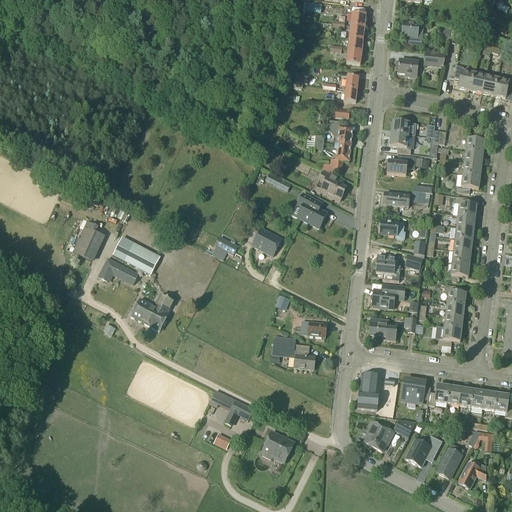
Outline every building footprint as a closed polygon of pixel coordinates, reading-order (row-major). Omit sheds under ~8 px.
[(496,0),(493,5),(501,11),(505,6),(497,0),(496,0)] [(321,7),(305,5),(304,13),(320,15),(321,7)] [(350,28),(364,30),(365,17),(351,16),(350,28)] [(421,48),(423,28),(418,27),(418,26),(403,25),(402,38),(408,39),(407,46),(421,48)] [(350,28),(349,41),(362,42),(364,30),(350,28)] [(438,36),(449,40),(450,31),(441,28),(438,36)] [(450,31),(449,40),(448,45),(454,46),(456,34),(450,31)] [(462,36),(456,34),(454,46),(460,47),(462,36)] [(362,42),(349,41),(347,53),(361,54),(362,42)] [(490,54),(492,49),(485,46),(483,52),(490,54)] [(500,51),(492,49),(490,54),(498,57),(500,51)] [(361,54),(347,53),(346,66),(360,67),(361,54)] [(443,69),(444,55),(425,53),(424,65),(439,66),(439,69),(443,69)] [(416,80),(418,64),(399,62),(397,75),(404,76),(404,78),(416,80)] [(470,93),(473,76),(462,73),(463,69),(456,68),(453,81),(459,82),(458,90),(470,93)] [(485,78),(473,76),(470,93),(481,95),(485,78)] [(296,77),(294,84),(307,86),(308,79),(296,77)] [(345,91),(357,92),(358,80),(347,78),(345,91)] [(497,81),(485,78),(481,95),(493,98),(497,81)] [(497,81),(493,98),(505,100),(507,92),(511,93),(511,79),(509,79),(508,83),(497,81)] [(357,92),(345,91),(344,104),(355,105),(357,92)] [(334,101),(324,100),(324,107),(333,108),(334,101)] [(243,121),(252,125),(256,116),(247,112),(243,121)] [(349,114),(335,112),(335,120),(348,121),(349,114)] [(352,132),(339,130),(340,124),(329,123),(328,131),(333,138),(332,146),(351,148),(352,132)] [(390,136),(408,138),(409,126),(392,124),(390,136)] [(253,141),(257,132),(250,128),(245,137),(253,141)] [(447,134),(440,133),(438,146),(445,147),(447,134)] [(408,138),(390,136),(389,148),(397,149),(397,155),(410,157),(411,150),(406,150),(408,138)] [(467,141),(465,154),(482,156),(484,143),(467,141)] [(323,145),(307,143),(306,150),(313,150),(313,151),(322,152),(323,145)] [(336,153),(335,162),(330,161),(330,166),(322,166),(321,172),(323,173),(329,176),(330,173),(341,175),(343,164),(349,165),(351,148),(332,146),(332,153),(336,153)] [(440,162),(446,163),(447,155),(448,156),(449,151),(439,150),(438,155),(441,155),(440,162)] [(482,156),(465,154),(464,165),(481,167),(482,156)] [(415,160),(402,158),(401,165),(388,163),(386,176),(405,178),(406,171),(414,172),(415,166),(415,160)] [(297,160),(294,167),(308,172),(311,166),(297,160)] [(464,165),(463,177),(480,179),(481,167),(464,165)] [(329,176),(323,173),(317,185),(318,186),(315,192),(339,203),(346,190),(333,184),(336,179),(329,176)] [(281,185),(284,179),(275,175),(273,180),(281,185)] [(480,179),(463,177),(461,189),(457,188),(456,195),(469,197),(470,191),(478,192),(480,179)] [(419,194),(418,200),(418,205),(424,206),(424,205),(428,205),(429,196),(419,194)] [(384,195),(383,207),(408,210),(409,198),(384,195)] [(322,206),(303,196),(297,208),(301,210),(297,220),(319,231),(327,216),(319,212),(322,206)] [(442,198),(435,197),(433,205),(434,205),(441,206),(442,198)] [(457,218),(475,220),(476,208),(468,207),(469,201),(455,199),(454,206),(459,206),(457,218)] [(475,220),(457,218),(456,230),(473,232),(475,220)] [(390,225),(381,224),(380,237),(396,238),(396,234),(403,235),(403,226),(397,225),(397,224),(390,224),(390,225)] [(92,264),(104,239),(84,229),(72,255),(92,264)] [(261,230),(252,248),(272,259),(282,241),(261,230)] [(473,232),(456,230),(455,242),(472,244),(473,232)] [(236,251),(223,245),(225,242),(220,239),(215,248),(233,258),(236,251)] [(455,242),(453,254),(470,256),(472,244),(455,242)] [(425,244),(414,243),(412,256),(423,257),(425,244)] [(133,245),(124,263),(151,277),(160,259),(133,245)] [(453,254),(452,266),(469,268),(470,256),(453,254)] [(421,267),(422,261),(408,256),(406,262),(421,267)] [(395,260),(377,258),(375,275),(393,277),(395,260)] [(124,284),(125,282),(130,273),(107,261),(97,280),(109,285),(113,278),(124,284)] [(469,268),(452,266),(450,277),(446,277),(445,283),(458,285),(459,279),(467,280),(469,268)] [(447,306),(464,308),(465,296),(457,295),(458,289),(445,287),(444,294),(448,295),(447,306)] [(393,311),(393,304),(396,302),(403,303),(404,296),(374,293),(374,292),(373,292),(373,297),(371,298),(370,300),(371,303),(372,304),(372,309),(372,308),(379,309),(380,311),(385,312),(387,310),(392,311),(393,311)] [(159,308),(158,311),(140,301),(131,319),(159,334),(168,316),(167,316),(174,303),(161,297),(156,306),(159,308)] [(275,309),(281,311),(286,300),(279,297),(275,309)] [(447,306),(445,318),(462,320),(464,308),(447,306)] [(462,320),(445,318),(444,330),(461,332),(462,320)] [(408,331),(408,335),(414,336),(416,321),(405,320),(404,331),(408,331)] [(370,326),(368,338),(386,340),(385,342),(395,343),(396,334),(387,333),(388,323),(375,322),(375,326),(370,326)] [(104,323),(100,332),(108,336),(113,327),(104,323)] [(300,331),(300,338),(325,340),(326,326),(309,325),(309,331),(300,331)] [(461,332),(444,330),(442,342),(438,341),(437,348),(450,350),(451,343),(459,344),(461,332)] [(295,354),(295,353),(293,353),(295,342),(274,339),(272,353),(293,355),(293,354),(295,354)] [(511,346),(504,346),(502,358),(511,358),(511,346)] [(295,353),(295,354),(293,370),(313,372),(315,360),(306,359),(306,354),(295,353)] [(381,393),(382,383),(382,379),(361,377),(360,391),(360,395),(359,395),(357,411),(376,413),(378,392),(381,393)] [(404,383),(401,402),(422,405),(425,386),(416,384),(416,385),(412,384),(404,382),(403,383),(404,383)] [(446,406),(449,389),(437,387),(436,395),(430,394),(428,408),(434,409),(435,404),(446,406)] [(461,391),(449,389),(446,406),(458,408),(461,391)] [(461,391),(458,408),(470,410),(473,393),(461,391)] [(230,413),(235,403),(215,393),(209,405),(216,409),(218,407),(230,413)] [(473,393),(470,410),(482,412),(485,395),(473,393)] [(496,397),(485,395),(482,412),(494,413),(496,397)] [(496,397),(494,413),(505,415),(505,420),(511,421),(511,417),(511,407),(507,407),(509,399),(496,397)] [(224,425),(230,428),(237,415),(249,421),(253,412),(235,403),(230,413),(224,425)] [(400,423),(395,433),(408,440),(416,425),(400,423)] [(389,444),(393,435),(372,424),(368,433),(369,434),(364,445),(382,454),(387,443),(389,444)] [(467,446),(472,449),(480,435),(474,434),(467,446)] [(271,459),(284,465),(294,446),(271,435),(261,454),(263,455),(262,457),(270,462),(271,459)] [(226,451),(230,443),(218,437),(214,445),(226,451)] [(434,460),(442,445),(430,439),(426,447),(415,442),(405,461),(421,470),(428,456),(434,460)] [(461,458),(448,452),(436,475),(449,482),(461,458)] [(479,472),(467,466),(457,486),(469,492),(476,479),(484,483),(484,484),(485,484),(485,469),(481,467),(479,472)]
